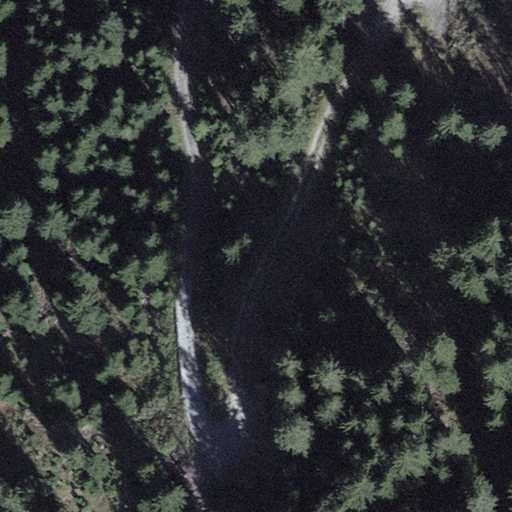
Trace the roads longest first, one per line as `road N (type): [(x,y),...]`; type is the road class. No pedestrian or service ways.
road 1 (track): [(190,0),(179,45),(194,201),(184,331),(203,423),(221,439),(233,437),(245,419),(238,339),(261,265),(330,114),(398,0)]
road 2 (track): [(432,0),(438,25),(426,162),(435,291),(456,399),(494,511)]
